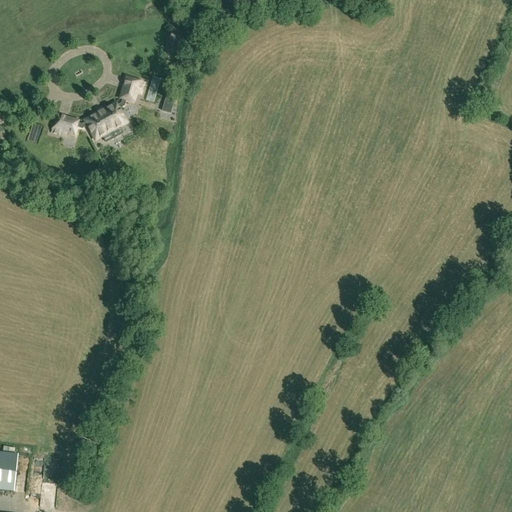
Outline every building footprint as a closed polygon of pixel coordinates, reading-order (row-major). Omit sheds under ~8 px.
[(178,57),(181,43),(169,41),(167,55),(178,57)] [(140,94),(143,84),(127,79),(121,99),(123,99),(121,105),(117,107),(116,105),(84,122),(85,124),(81,126),(76,124),(77,123),(57,117),(52,133),(62,136),(63,132),(73,135),(75,127),(82,129),(87,127),(95,141),(126,124),(118,109),(123,106),(125,100),(133,102),(136,93),(140,94)] [(162,111),(172,114),(176,101),(166,98),(162,111)] [(112,150),(124,144),(120,137),(109,143),(112,150)] [(0,453),(0,489),(14,491),(17,455),(0,453)]
